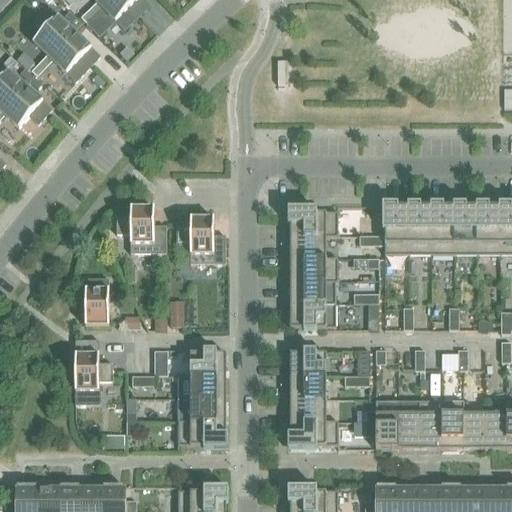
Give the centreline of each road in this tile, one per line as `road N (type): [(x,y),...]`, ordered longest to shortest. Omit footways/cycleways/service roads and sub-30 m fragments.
road 1 (residential): [(0,268),(109,129),(240,0)]
road 2 (residential): [(246,208),(245,169),(511,168)]
road 3 (residential): [(247,511),(246,208)]
